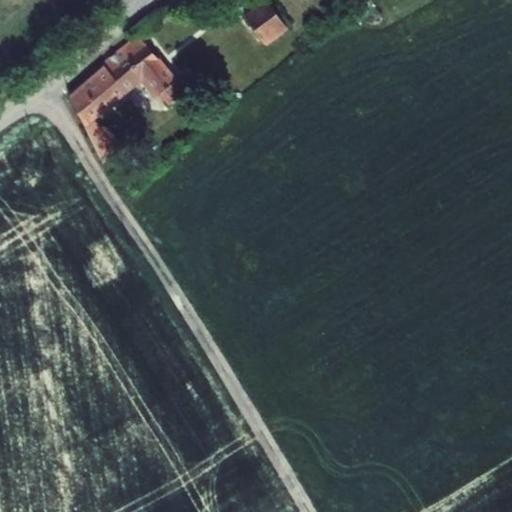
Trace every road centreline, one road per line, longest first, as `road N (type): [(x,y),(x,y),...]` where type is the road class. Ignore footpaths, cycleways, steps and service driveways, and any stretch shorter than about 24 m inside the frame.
road 1 (track): [(308,511),(49,91)]
road 2 (residential): [(0,121),(49,91),(152,0)]
